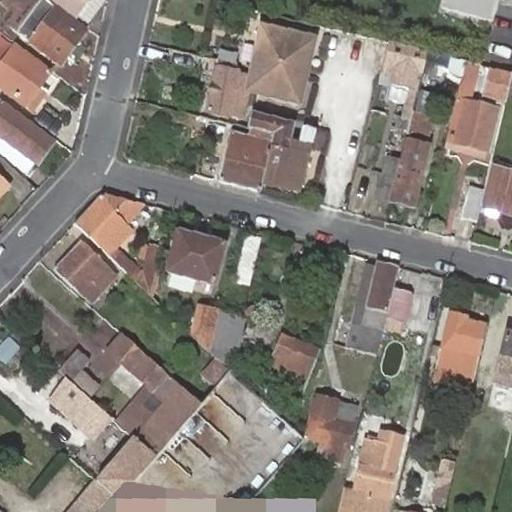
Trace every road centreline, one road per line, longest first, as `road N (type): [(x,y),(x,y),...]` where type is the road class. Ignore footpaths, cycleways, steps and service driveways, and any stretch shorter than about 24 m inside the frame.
road 1 (residential): [(97,166),(511,269)]
road 2 (residential): [(97,166),(134,0)]
road 3 (residential): [(0,269),(97,166)]
